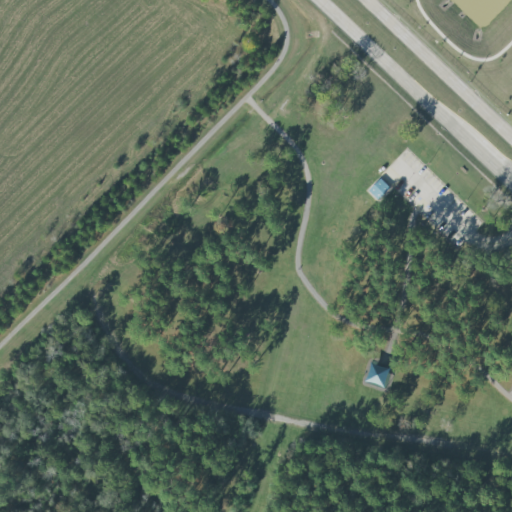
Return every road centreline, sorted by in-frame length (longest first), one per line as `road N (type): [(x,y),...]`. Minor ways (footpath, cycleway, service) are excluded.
road 1 (track): [(89,293),(116,350),(137,378),(163,392),(511,454)]
road 2 (secondary): [(322,0),(511,180)]
road 3 (secondary): [(511,140),(364,0)]
